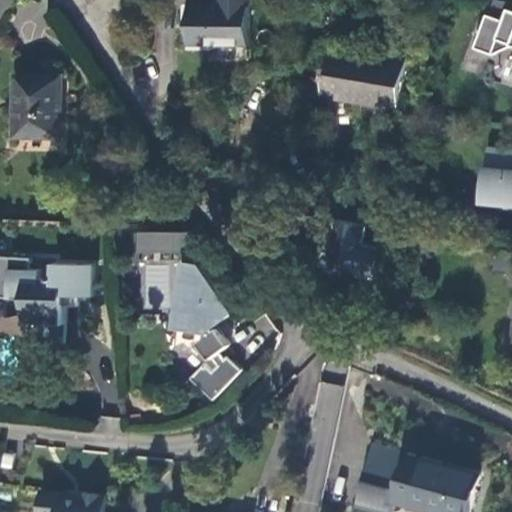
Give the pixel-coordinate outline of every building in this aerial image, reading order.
[(0,0),(0,22),(12,0),(0,0)] [(220,42),(256,44),(257,5),(259,5),(259,0),(226,0),(227,5),(192,4),(191,23),(197,23),(196,49),(220,50),(220,42)] [(511,9),(508,21),(491,15),(486,27),(483,25),(479,35),(483,36),(478,48),(497,55),(511,47),(511,9)] [(326,96),(401,108),(410,61),(333,48),(326,96)] [(64,76),(16,75),(15,136),(63,137),(64,76)] [(511,150),(491,148),(485,200),(511,202),(511,150)] [(366,245),(370,226),(340,219),(337,236),(330,235),(326,249),(346,265),(360,274),(367,275),(368,271),(379,274),(385,249),(366,245)] [(90,262),(52,259),(50,277),(37,275),(38,269),(10,265),(8,290),(19,291),(18,312),(29,318),(32,322),(40,322),(40,319),(58,321),(60,303),(73,304),(75,294),(87,295),(90,262)] [(225,298),(199,263),(182,260),(179,296),(183,297),(180,325),(202,329),(202,325),(207,326),(205,334),(199,340),(212,357),(214,355),(219,362),(214,370),(207,361),(192,375),(216,397),(242,367),(229,352),(226,355),(221,349),(229,342),(217,326),(215,327),(213,324),(229,312),(222,301),(225,298)] [(102,386),(102,411),(118,412),(119,386),(102,386)] [(372,443),(362,479),(400,488),(410,453),(372,443)] [(362,479),(355,504),(383,511),(393,511),(397,501),(435,511),(473,511),(484,474),(410,453),(400,488),(362,479)] [(103,511),(106,493),(83,491),(83,494),(43,489),(40,511),(103,511)]
